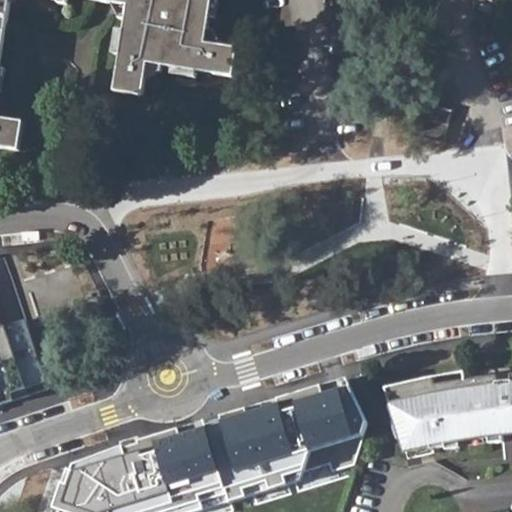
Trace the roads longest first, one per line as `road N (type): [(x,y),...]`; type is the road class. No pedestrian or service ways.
road 1 (residential): [(500,309),(424,320),(247,370),(167,377)]
road 2 (residential): [(87,223),(124,205),(326,170)]
road 3 (residential): [(61,156),(85,149),(103,123),(103,95),(82,79),(49,89),(38,107),(33,128),(42,156)]
road 4 (residential): [(167,377),(107,412),(0,449)]
road 5 (residential): [(453,0),(453,29),(486,126),(492,173)]
road 6 (residential): [(167,377),(87,223)]
road 7 (residential): [(326,170),(306,0)]
road 8 (residential): [(326,170),(492,173)]
road 9 (residential): [(492,173),(500,309)]
